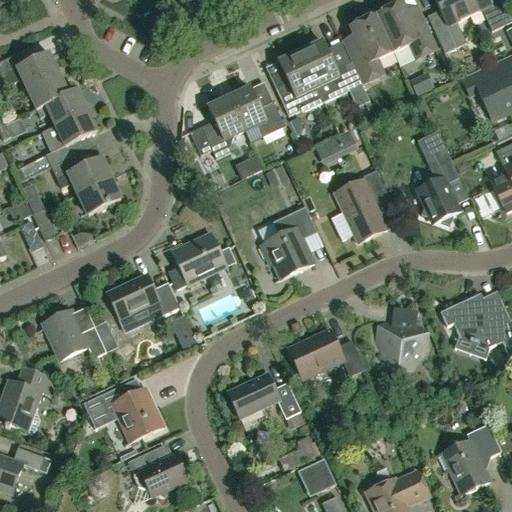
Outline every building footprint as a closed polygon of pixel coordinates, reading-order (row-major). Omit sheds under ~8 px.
[(457,25),(470,19),(460,0),(434,0),(445,23),(432,29),(445,56),(467,45),(457,25)] [(460,0),(470,19),(482,13),(492,34),(511,24),(511,20),(502,0),(494,0),(489,3),(487,0),(460,0)] [(402,6),(401,7),(397,4),(386,10),(385,14),(377,18),(394,54),(409,47),(416,62),(438,51),(426,24),(418,7),(405,12),(402,6)] [(394,54),(377,18),(351,30),(354,37),(342,43),(362,87),(385,76),(378,62),(394,54)] [(336,72),(322,44),(301,54),(325,105),(350,93),(358,110),(369,105),(361,88),(362,87),(352,65),(336,72)] [(27,92),(59,77),(49,55),(30,64),(25,53),(0,64),(0,74),(7,89),(22,82),(27,92)] [(315,109),(325,105),(301,54),(279,64),(289,86),(276,92),(289,118),(304,111),(306,106),(315,109)] [(492,121),(511,111),(511,60),(463,84),(469,97),(478,93),(492,121)] [(417,98),(434,89),(427,75),(410,83),(417,98)] [(69,97),(69,96),(59,77),(27,92),(37,113),(46,109),(45,108),(69,97)] [(230,100),(245,133),(257,127),(263,140),(285,129),(273,104),(260,110),(251,91),(230,100)] [(55,129),(88,113),(78,92),(69,96),(69,97),(45,108),(46,109),(37,113),(40,121),(49,116),(55,129)] [(208,110),(215,124),(190,135),(200,158),(212,153),(216,161),(231,155),(229,152),(234,138),(245,133),(230,100),(208,110)] [(52,170),(77,158),(72,147),(98,134),(88,113),(55,129),(42,135),(52,155),(46,158),(52,170)] [(0,136),(3,143),(11,139),(6,128),(5,126),(0,128),(0,136)] [(328,159),(364,144),(358,131),(322,146),(328,159)] [(454,218),(460,215),(447,187),(460,181),(438,135),(417,145),(428,168),(433,177),(430,185),(417,191),(425,208),(421,218),(427,220),(432,229),(440,224),(450,228),(454,218)] [(511,147),(497,155),(506,172),(503,178),(490,184),(507,220),(511,217),(511,147)] [(52,170),(46,158),(36,163),(41,175),(52,170)] [(78,197),(111,182),(101,160),(82,169),(77,158),(52,170),(62,191),(73,186),(78,197)] [(250,182),(262,196),(278,182),(267,168),(250,182)] [(341,243),(354,237),(358,246),(389,232),(377,207),(389,201),(376,173),(363,179),(365,182),(334,196),(343,215),(331,221),(341,243)] [(111,182),(78,197),(88,218),(121,203),(111,182)] [(33,217),(26,202),(16,206),(17,207),(9,210),(13,219),(20,215),(24,221),(33,217)] [(278,283),(314,266),(303,242),(317,235),(305,210),(273,225),(279,239),(261,247),(278,283)] [(49,218),(46,212),(33,218),(45,244),(58,238),(56,233),(60,230),(54,215),(49,218)] [(32,255),(43,249),(31,223),(19,229),(32,255)] [(177,293),(227,269),(211,236),(172,255),(179,269),(168,274),(177,293)] [(154,292),(147,277),(107,296),(119,321),(159,303),(165,317),(180,311),(168,285),(154,292)] [(485,304),(481,296),(440,315),(447,330),(453,326),(459,340),(471,346),(479,348),(489,351),(502,344),(511,365),(511,326),(501,303),(491,308),(487,306),(485,304)] [(412,371),(428,351),(417,325),(418,313),(394,310),(392,322),(375,344),(385,368),(412,371)] [(82,336),(71,313),(43,326),(60,363),(88,350),(94,361),(107,355),(95,330),(82,336)] [(108,330),(97,335),(104,350),(115,345),(108,330)] [(337,350),(330,333),(289,352),(302,381),(343,362),(351,379),(365,372),(352,343),(337,350)] [(49,398),(55,381),(22,370),(17,385),(7,381),(0,399),(0,425),(31,436),(32,436),(34,436),(34,435),(35,434),(39,422),(40,421),(39,420),(39,419),(38,418),(37,417),(33,416),(40,395),(49,398)] [(275,391),(268,377),(228,395),(240,421),(277,403),(286,422),(287,421),(292,431),(305,425),(300,415),(301,414),(288,385),(275,391)] [(133,444),(163,430),(145,391),(114,405),(133,444)] [(490,484),(483,469),(486,462),(502,455),(489,427),(467,437),(470,443),(437,459),(445,475),(450,473),(461,496),(456,499),(457,500),(490,484)] [(511,434),(503,439),(510,453),(511,452),(511,453),(511,434)] [(40,474),(45,460),(18,450),(13,464),(0,458),(0,491),(12,496),(23,467),(40,474)] [(188,484),(176,457),(166,462),(161,461),(157,463),(153,453),(128,465),(139,490),(149,494),(152,500),(159,497),(165,501),(167,494),(188,484)] [(325,462),(310,469),(322,494),(336,487),(325,462)] [(429,499),(418,474),(396,484),(395,482),(366,495),(374,511),(408,511),(407,509),(429,499)] [(342,511),(337,499),(322,506),(324,511),(342,511)]
